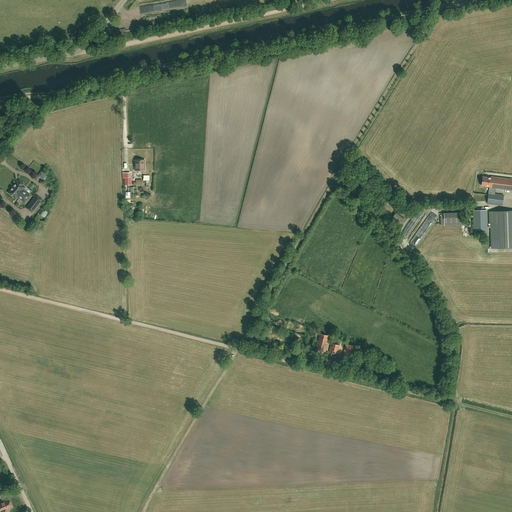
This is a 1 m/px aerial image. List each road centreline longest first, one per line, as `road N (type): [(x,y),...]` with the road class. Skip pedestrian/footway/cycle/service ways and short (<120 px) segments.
road 1 (track): [(235,348),(441,4)]
road 2 (track): [(123,76),(480,0)]
road 3 (track): [(235,348),(511,415)]
road 4 (track): [(83,50),(328,0)]
road 5 (track): [(0,289),(235,348)]
road 6 (track): [(141,511),(235,348)]
road 7 (unclassified): [(0,67),(80,52),(124,0)]
